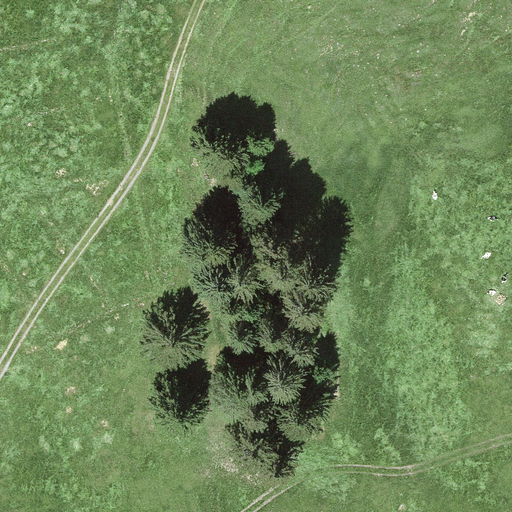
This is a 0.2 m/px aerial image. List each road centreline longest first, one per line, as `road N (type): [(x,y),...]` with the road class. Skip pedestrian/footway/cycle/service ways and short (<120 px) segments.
road 1 (track): [(202,0),(159,133),(0,367)]
road 2 (track): [(248,511),(313,471),(413,470),(511,438)]
